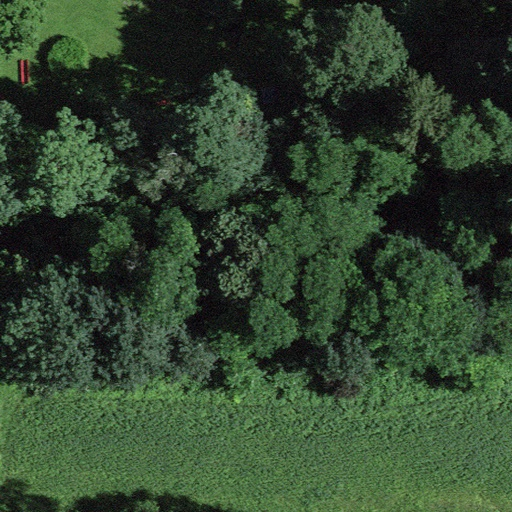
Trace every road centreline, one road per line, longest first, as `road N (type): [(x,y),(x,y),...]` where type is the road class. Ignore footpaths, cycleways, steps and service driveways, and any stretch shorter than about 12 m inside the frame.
road 1 (unclassified): [(0,232),(511,188)]
road 2 (track): [(511,160),(383,200)]
